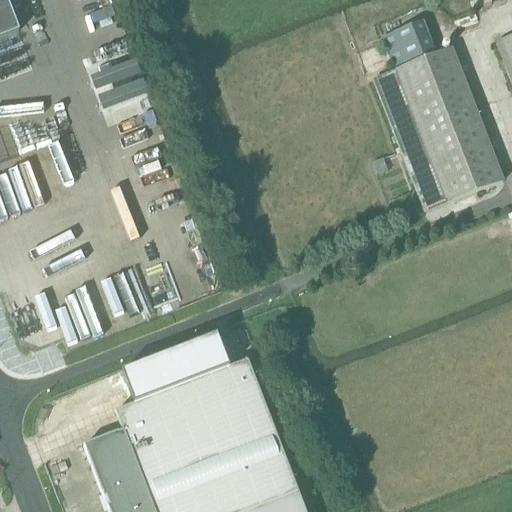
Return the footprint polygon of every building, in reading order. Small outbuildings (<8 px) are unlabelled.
[(0,0),(0,41),(19,34),(6,0),(0,0)] [(422,24),(381,40),(393,72),(434,56),(422,24)] [(511,86),(511,40),(496,47),(511,86)] [(424,214),(503,184),(452,53),(373,83),(424,214)] [(118,435),(83,449),(103,499),(105,498),(110,511),(107,511),(303,511),(298,497),(247,364),(231,370),(229,371),(217,343),(119,382),(130,409),(115,415),(122,435),(118,436),(118,435)]
